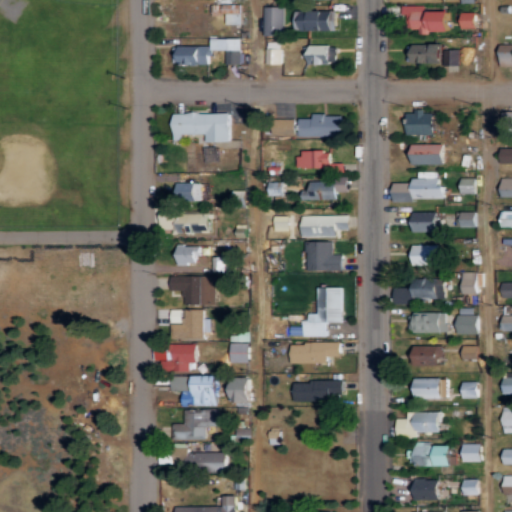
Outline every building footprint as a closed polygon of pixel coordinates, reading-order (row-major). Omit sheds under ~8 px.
[(242,3),(212,3),(212,14),(227,14),(227,23),(242,23),(242,3)] [(404,4),(404,27),(417,27),(417,32),(450,32),(450,10),(423,10),(423,4),(404,4)] [(264,35),(283,35),(283,6),(264,6),(264,35)] [(337,29),(336,10),(293,11),(293,30),(337,29)] [(476,11),(461,11),(460,27),(476,28),(476,11)] [(243,37),(211,38),(211,45),(172,45),(173,64),(211,64),(211,49),(226,49),(226,64),(243,63),(243,37)] [(267,64),(282,64),(281,41),(267,41),(267,64)] [(407,64),(459,62),(459,48),(444,49),(444,43),(407,44),(407,64)] [(511,65),(511,43),(501,43),(500,65),(511,65)] [(311,63),(333,63),(332,45),(310,45),(311,63)] [(407,134),(434,134),(434,110),(407,111),(407,134)] [(231,112),(172,113),(173,137),(180,137),(180,133),(206,133),(206,141),(231,141),(231,112)] [(343,136),(343,114),(311,115),(311,117),(298,118),(298,136),(343,136)] [(445,143),(413,143),(413,164),(446,163),(445,143)] [(501,162),(511,162),(511,147),(501,147),(501,162)] [(320,168),(320,172),(344,172),(344,162),(330,162),(330,152),(296,151),(296,167),(320,168)] [(445,199),(446,185),(437,185),(437,171),(414,171),(414,182),(395,182),(395,198),(445,199)] [(502,196),(511,195),(511,176),(501,177),(502,196)] [(461,192),(477,193),(477,177),(461,177),(461,192)] [(301,198),(337,199),(337,191),(348,191),(349,180),(309,179),(309,189),(301,189),(301,198)] [(201,181),(177,182),(178,201),(202,200),(201,181)] [(213,210),(167,209),(166,231),(212,232),(213,210)] [(414,231),(438,231),(438,210),(413,211),(414,231)] [(457,226),(478,226),(477,210),(457,211),(457,226)] [(511,225),(511,210),(501,210),(502,226),(511,225)] [(337,235),(337,230),(351,229),(350,214),(301,215),(302,236),(337,235)] [(274,215),(274,230),(289,230),(289,215),(274,215)] [(344,270),(344,253),(333,253),(333,241),(306,241),(306,270),(344,270)] [(199,262),(199,244),(177,245),(178,263),(199,262)] [(413,265),(441,264),(441,244),(413,244),(413,265)] [(478,293),(478,285),(483,285),(483,271),(462,271),(462,293),(478,293)] [(183,304),(216,304),(216,275),(171,275),(171,290),(183,290),(183,304)] [(445,298),(446,277),(415,276),(415,297),(445,298)] [(503,297),(511,296),(511,281),(502,282),(503,297)] [(395,303),(414,304),(414,286),(395,285),(395,303)] [(343,287),(317,286),(316,313),(305,312),(305,326),(290,326),(290,335),(327,336),(327,321),(342,322),(343,287)] [(480,333),(480,314),(474,314),(474,307),(457,307),(458,333),(480,333)] [(204,338),(204,308),(171,309),(172,322),(184,322),(184,338),(204,338)] [(447,331),(447,311),(408,312),(408,331),(447,331)] [(511,314),(503,314),(503,330),(511,330),(511,314)] [(291,362),(331,362),(331,356),(342,356),(342,341),(291,342),(291,362)] [(251,342),(232,342),(231,362),(251,362),(251,342)] [(197,362),(197,343),(173,344),(174,359),(161,360),(161,370),(190,369),(189,362),(197,362)] [(462,358),(478,359),(478,344),(463,344),(462,358)] [(412,346),(412,365),(441,364),(441,345),(412,346)] [(219,404),(219,374),(172,376),(172,390),(182,390),(182,405),(219,404)] [(253,401),(252,376),(232,377),(232,387),(228,387),(229,402),(253,401)] [(511,394),(511,376),(503,377),(502,395),(511,394)] [(442,378),(415,377),(414,397),(441,398),(442,378)] [(331,400),(331,394),(345,394),(345,380),(295,381),(295,401),(331,400)] [(463,397),(479,397),(478,380),(463,381),(463,397)] [(502,431),(511,431),(511,405),(503,405),(502,431)] [(206,439),(206,426),(219,425),(219,409),(183,409),(183,422),(172,423),(172,439),(206,439)] [(406,411),(406,417),(396,418),(396,437),(417,436),(417,432),(441,431),(440,410),(406,411)] [(482,442),(463,443),(463,461),(482,461),(482,442)] [(453,465),(454,443),(415,443),(415,450),(408,450),(407,464),(453,465)] [(228,470),(228,451),(189,452),(189,470),(228,470)] [(464,479),(464,494),(480,494),(479,478),(464,479)] [(441,499),(441,479),(415,479),(415,499),(441,499)] [(175,506),(175,511),(237,511),(238,495),(224,496),(224,505),(175,506)]
